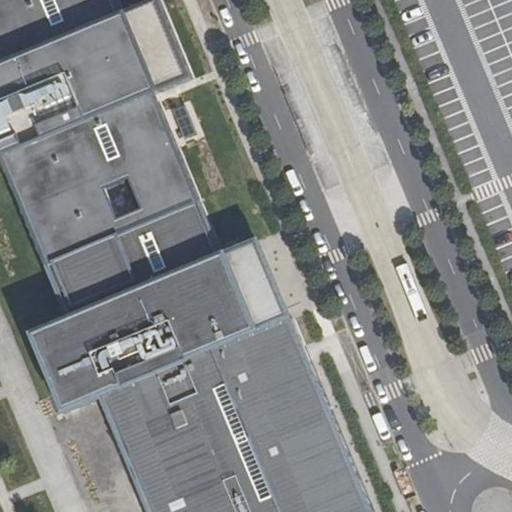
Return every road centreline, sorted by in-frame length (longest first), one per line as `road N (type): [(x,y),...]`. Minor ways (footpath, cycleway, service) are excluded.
road 1 (unclassified): [(226,0),(415,450),(450,503)]
road 2 (unclassified): [(511,410),(340,0)]
